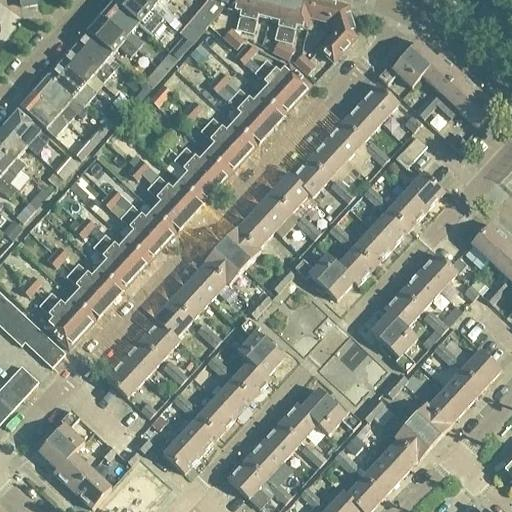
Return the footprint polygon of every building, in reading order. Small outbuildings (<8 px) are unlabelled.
[(20,0),(22,8),(37,6),(35,0),(20,0)] [(165,22),(139,0),(118,0),(114,5),(138,27),(139,26),(153,38),(166,23),(165,22)] [(231,4),(232,0),(139,0),(165,22),(162,19),(166,16),(156,7),(162,0),(206,0),(177,34),(183,40),(192,47),(219,16),(223,11),(229,12),(231,4)] [(245,36),(254,0),(232,0),(231,4),(229,12),(223,11),(219,16),(222,19),(226,18),(231,13),(240,15),(235,34),(245,36)] [(265,35),(268,22),(273,0),(254,0),(245,36),(252,38),(254,32),(265,35)] [(283,46),(295,0),(273,0),(268,22),(278,25),(274,44),(283,46)] [(307,32),(310,21),(315,1),(312,0),(295,0),(283,46),(291,48),(296,29),(307,32)] [(352,24),(348,9),(315,1),(310,21),(329,26),(331,32),(352,24)] [(138,27),(114,5),(100,20),(137,52),(143,45),(131,35),(138,27)] [(119,48),(131,59),(137,52),(100,20),(87,35),(112,57),(119,48)] [(334,65),(357,40),(352,24),(331,32),(332,35),(318,51),(334,65)] [(229,48),(237,39),(231,33),(223,42),(229,48)] [(112,57),(87,35),(74,50),(108,80),(114,72),(105,64),(112,57)] [(237,39),(229,48),(236,53),(244,45),(237,39)] [(179,61),(192,47),(183,40),(170,54),(179,61)] [(421,79),(440,58),(440,57),(436,61),(418,44),(392,72),(389,69),(378,80),(387,89),(397,78),(412,91),(422,80),(421,79)] [(276,58),(281,49),(274,45),(269,54),(276,58)] [(255,55),(246,47),(240,53),(249,62),(255,55)] [(200,48),(190,58),(198,65),(207,55),(200,48)] [(283,62),(288,53),(281,49),(276,58),(283,62)] [(61,65),(96,96),(109,81),(108,80),(74,50),(61,65)] [(249,62),(240,53),(234,60),(243,68),(249,62)] [(179,61),(170,54),(157,69),(156,69),(165,77),(179,61)] [(300,73),(309,63),(302,57),(293,67),(300,73)] [(421,79),(422,80),(440,96),(459,75),(440,58),(421,79)] [(306,79),(315,69),(309,63),(300,73),(306,79)] [(260,70),(297,104),(311,89),(287,67),(279,76),(266,64),(260,70)] [(96,96),(61,65),(48,80),(83,111),(83,110),(96,96)] [(152,91),(165,77),(156,69),(144,83),(152,91)] [(284,119),(297,104),(260,70),(254,77),(267,89),(260,97),(284,119)] [(224,90),(231,83),(221,74),(214,81),(224,90)] [(458,114),(478,93),(459,75),(440,96),(458,114)] [(88,115),(83,111),(48,80),(34,96),(59,117),(68,125),(76,116),(83,121),(88,115)] [(224,90),(214,81),(208,88),(218,97),(224,90)] [(138,106),(152,91),(144,83),(130,99),(132,101),(138,106)] [(171,94),(164,87),(149,103),(158,111),(172,95),(171,94)] [(399,107),(378,88),(361,106),(381,126),(399,107)] [(284,119),(260,97),(252,105),(239,93),(233,99),(270,134),(284,119)] [(478,131),(496,112),(497,110),(478,93),(458,114),(478,131)] [(68,125),(59,117),(34,96),(21,110),(56,140),(62,133),(62,132),(68,125)] [(431,113),(440,104),(432,97),(423,106),(431,113)] [(257,148),(270,134),(233,99),(227,106),(240,118),(233,126),(257,148)] [(132,113),(138,106),(132,101),(126,108),(132,113)] [(197,119),(204,112),(194,103),(193,105),(187,111),(197,119)] [(381,126),(361,106),(344,125),(364,144),(381,126)] [(423,122),(431,113),(423,106),(415,114),(423,122)] [(121,117),(111,109),(104,116),(114,125),(121,117)] [(197,119),(187,111),(182,117),(191,126),(197,119)] [(52,144),(18,114),(4,130),(28,151),(38,159),(52,144)] [(421,127),(412,119),(405,127),(414,135),(421,127)] [(212,122),(206,128),(244,163),(257,148),(233,126),(225,134),(212,122)] [(364,144),(344,125),(327,143),(347,162),(364,144)] [(95,148),(108,133),(101,126),(87,142),(95,148)] [(244,163),(206,128),(200,135),(213,147),(206,155),(230,177),(244,163)] [(28,151),(4,130),(0,134),(0,152),(22,172),(25,168),(18,162),(28,151)] [(167,132),(161,139),(170,148),(177,141),(167,132)] [(457,153),(465,144),(458,137),(449,146),(457,153)] [(170,148),(161,139),(154,146),(164,155),(170,148)] [(412,165),(427,149),(416,139),(401,156),(412,165)] [(82,163),(95,148),(87,142),(74,156),(82,163)] [(347,162),(327,143),(310,161),(330,181),(347,162)] [(380,153),(371,145),(364,153),(373,161),(380,153)] [(185,151),(179,157),(217,192),(230,177),(206,155),(198,163),(185,151)] [(22,172),(0,152),(0,178),(2,181),(9,187),(19,175),(22,172)] [(389,161),(380,153),(373,161),(382,169),(389,161)] [(405,172),(412,165),(401,156),(395,162),(405,172)] [(179,184),(203,206),(217,192),(179,157),(173,164),(186,176),(179,184)] [(64,182),(77,167),(69,159),(55,174),(64,182)] [(330,181),(310,161),(293,180),(313,199),(330,181)] [(134,169),(143,178),(149,172),(139,163),(134,169)] [(434,183),(447,175),(441,164),(428,171),(434,183)] [(137,185),(143,178),(134,169),(127,176),(136,184),(137,185)] [(57,190),(64,182),(55,174),(48,182),(57,190)] [(444,195),(423,176),(406,195),(427,214),(444,195)] [(313,199),(293,180),(292,180),(289,177),(272,195),(293,214),(308,198),(311,201),(313,199)] [(9,187),(2,181),(0,178),(0,192),(11,201),(17,194),(9,187)] [(152,186),(190,221),(203,206),(179,184),(172,192),(158,179),(158,180),(152,186)] [(346,190),(338,182),(330,190),(339,198),(346,190)] [(176,235),(190,221),(152,186),(146,193),(159,205),(152,213),(176,235)] [(35,215),(46,203),(51,197),(42,190),(27,208),(35,215)] [(355,198),(346,190),(339,198),(348,206),(355,198)] [(371,205),(378,198),(369,190),(362,197),(371,205)] [(121,200),(112,192),(106,198),(115,206),(121,200)] [(293,214),(272,195),(255,213),(276,233),(293,214)] [(427,214),(406,195),(389,213),(410,233),(427,214)] [(115,206),(106,198),(100,204),(109,213),(115,206)] [(380,213),(387,206),(378,198),(371,205),(380,213)] [(16,221),(24,228),(35,215),(27,208),(16,221)] [(176,235),(152,213),(145,221),(131,209),(125,215),(163,250),(176,235)] [(276,233),(255,213),(238,231),(259,251),(276,233)] [(410,233),(389,213),(371,232),(393,251),(410,233)] [(133,234),(125,242),(150,264),(163,250),(125,215),(119,222),(133,234)] [(312,227),(303,219),(296,227),(305,235),(312,227)] [(94,229),(85,221),(79,227),(88,235),(94,229)] [(82,241),(88,235),(79,227),(73,222),(70,226),(75,232),(74,233),(82,241)] [(12,243),(23,232),(15,225),(4,236),(12,243)] [(337,242),(344,234),(335,226),(328,234),(337,242)] [(490,265),(509,244),(490,226),(471,247),(490,265)] [(320,235),(312,227),(305,235),(313,243),(320,235)] [(257,253),(259,251),(238,231),(228,243),(228,246),(223,251),(245,272),(260,256),(257,253)] [(393,251),(371,232),(354,251),(375,270),(393,251)] [(346,250),(353,243),(344,234),(337,242),(346,250)] [(150,264),(125,242),(118,250),(104,238),(98,244),(136,279),(150,264)] [(123,293),(136,279),(98,244),(92,251),(106,264),(99,271),(123,293)] [(509,282),(511,278),(511,246),(509,244),(490,265),(509,282)] [(59,249),(53,256),(62,266),(70,273),(77,265),(59,249)] [(245,272),(223,251),(218,257),(214,257),(204,268),(225,287),(226,286),(229,289),(245,272)] [(354,251),(338,268),(337,269),(358,289),(375,270),(354,251)] [(62,266),(53,256),(46,263),(56,272),(62,266)] [(458,276),(451,269),(437,257),(419,275),(440,295),(458,276)] [(358,289),(337,269),(338,268),(327,258),(314,273),(303,263),(295,272),(306,282),(309,279),(337,304),(354,286),(358,289)] [(459,277),(466,268),(459,261),(451,269),(458,276),(459,277)] [(123,293),(99,271),(91,280),(77,267),(71,273),(109,308),(123,293)] [(225,287),(204,268),(187,286),(208,306),(225,287)] [(293,279),(286,272),(286,271),(278,280),(286,287),(293,279)] [(79,293),(72,300),(96,323),(109,308),(71,273),(65,280),(79,293)] [(440,295),(419,275),(402,294),(423,313),(440,295)] [(41,286),(32,278),(26,285),(35,293),(41,286)] [(278,295),(286,287),(278,280),(270,288),(278,295)] [(492,308),(509,291),(501,283),(485,301),(492,308)] [(35,293),(26,285),(20,291),(29,299),(35,293)] [(208,306),(187,286),(170,305),(191,324),(208,306)] [(480,296),(471,288),(463,296),(472,304),(480,296)] [(405,332),(406,331),(423,313),(402,294),(384,312),(405,332)] [(96,323),(72,300),(64,308),(50,296),(44,302),(82,337),(96,323)] [(271,303),(263,296),(255,304),(263,312),(271,303)] [(0,322),(12,309),(4,301),(0,304),(0,322)] [(82,337),(44,302),(38,309),(52,321),(45,330),(69,352),(82,337)] [(255,321),(263,312),(255,304),(247,313),(255,321)] [(191,324),(170,305),(154,323),(157,326),(178,346),(180,344),(176,340),(191,324)] [(0,330),(4,335),(21,317),(12,309),(0,322),(0,330)] [(404,356),(416,342),(417,342),(406,331),(405,332),(384,312),(384,313),(388,317),(371,335),(398,361),(395,365),(406,376),(415,366),(404,356)] [(448,330),(431,314),(424,321),(441,338),(448,330)] [(13,342),(29,324),(21,317),(4,335),(13,342)] [(284,362),(273,352),(256,336),(259,332),(248,321),(239,330),(251,340),(237,355),(249,365),(270,384),(271,383),(267,380),(284,362)] [(22,350),(25,347),(38,332),(29,324),(13,342),(22,350)] [(178,346),(157,326),(140,345),(161,364),(178,346)] [(213,335),(204,327),(197,335),(206,342),(213,335)] [(33,355),(47,340),(38,332),(25,347),(33,355)] [(222,343),(213,335),(206,342),(214,350),(222,343)] [(42,363),(56,348),(47,340),(33,355),(42,363)] [(161,364),(140,345),(123,363),(144,382),(161,364)] [(449,354),(441,346),(433,354),(442,362),(449,354)] [(52,372),(65,357),(56,348),(42,363),(52,372)] [(458,362),(449,354),(442,362),(451,370),(458,362)] [(501,373),(481,354),(463,372),(484,392),(501,373)] [(223,367),(214,358),(207,366),(215,374),(223,367)] [(144,382),(123,363),(106,382),(126,401),(144,382)] [(179,372),(170,364),(163,371),(172,380),(179,372)] [(270,384),(249,365),(232,383),(253,402),(270,384)] [(232,375),(223,367),(215,374),(224,383),(232,375)] [(38,386),(21,371),(14,379),(31,395),(38,386)] [(187,380),(179,372),(172,380),(180,388),(187,380)] [(484,392),(463,372),(446,391),(467,410),(484,392)] [(408,383),(407,382),(400,375),(392,384),(400,392),(408,383)] [(31,395),(14,379),(6,387),(23,403),(31,395)] [(253,402),(232,383),(215,402),(236,421),(253,402)] [(391,401),(400,392),(392,384),(383,393),(391,401)] [(23,403),(6,387),(0,393),(0,397),(15,411),(23,403)] [(467,410),(446,391),(430,409),(450,428),(467,410)] [(346,419),(328,403),(318,393),(301,412),(317,427),(316,428),(328,439),(341,424),(352,434),(360,426),(349,415),(346,419)] [(182,411),(189,403),(180,395),(173,403),(182,411)] [(15,411),(0,397),(0,413),(7,420),(15,411)] [(376,417),(385,408),(377,401),(368,410),(376,417)] [(236,421),(215,402),(198,420),(219,439),(236,421)] [(190,419),(198,412),(189,403),(182,411),(190,419)] [(156,413),(147,405),(140,413),(149,422),(156,413)] [(450,428),(430,409),(429,410),(426,407),(410,425),(432,445),(437,439),(441,438),(450,428)] [(300,446),(316,428),(317,427),(301,412),(296,408),(279,427),(300,446)] [(368,426),(376,417),(368,410),(360,418),(368,426)] [(85,446),(70,433),(80,422),(71,413),(61,424),(64,428),(39,455),(57,472),(53,476),(54,477),(73,456),(75,457),(85,446)] [(153,426),(151,428),(158,434),(167,425),(160,419),(153,426)] [(219,439),(198,420),(181,439),(202,458),(219,439)] [(432,445),(410,425),(395,441),(397,444),(396,445),(416,464),(426,454),(426,451),(432,445)] [(300,446),(279,427),(262,445),(283,465),(300,446)] [(355,438),(345,449),(354,457),(364,446),(355,438)] [(144,456),(152,446),(144,439),(136,448),(144,456)] [(202,458),(181,439),(163,458),(184,477),(202,458)] [(283,465),(262,445),(245,464),(266,483),(283,465)] [(310,461),(317,454),(309,445),(302,453),(310,461)] [(416,464),(396,445),(379,464),(399,483),(416,464)] [(108,464),(117,455),(109,447),(100,456),(108,464)] [(132,453),(124,462),(131,469),(139,460),(140,460),(132,453)] [(350,461),(341,453),(334,461),(343,469),(350,461)] [(319,469),(326,462),(317,454),(310,461),(319,469)] [(92,473),(75,457),(73,456),(54,477),(73,494),(92,473)] [(359,469),(350,461),(343,469),(352,477),(359,469)] [(266,483),(245,464),(228,483),(248,502),(266,483)] [(399,483),(379,464),(362,482),(382,501),(399,483)] [(92,511),(111,491),(92,473),(73,494),(92,511)] [(283,491),(274,482),(267,490),(276,499),(283,491)] [(372,511),(382,501),(362,482),(347,498),(343,495),(342,497),(357,511),(372,511)] [(316,498),(307,490),(300,497),(309,505),(316,498)] [(292,499),(283,491),(276,499),(285,507),(292,499)] [(357,511),(342,497),(327,511),(357,511)] [(315,511),(318,511),(324,506),(316,498),(309,505),(315,511)]
